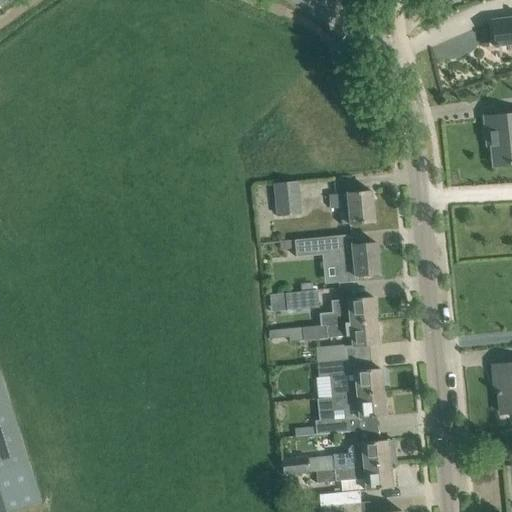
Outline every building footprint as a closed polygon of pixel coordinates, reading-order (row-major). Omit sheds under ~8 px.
[(511,18),(511,19),(491,21),(494,48),(497,48),(496,45),(511,43),(511,18)] [(511,164),(511,114),(483,117),(485,134),(489,134),(492,166),(511,164)] [(272,184),(275,217),(301,214),(298,181),(272,184)] [(339,208),(341,225),(349,224),(349,225),(373,222),(370,191),(346,193),(338,194),(338,195),(328,196),(329,209),(339,208)] [(293,240),(295,258),(334,254),(351,252),(351,245),(352,245),(351,234),(293,240)] [(355,282),(354,276),(378,274),(375,242),(352,245),(351,245),(351,252),(334,254),(337,284),(355,282)] [(284,294),(286,310),(318,307),(316,290),(284,294)] [(318,313),(319,326),(324,325),(349,323),(375,321),(372,297),(330,301),(331,312),(318,313)] [(377,345),(375,321),(349,323),(324,325),(319,326),(287,329),(288,341),(349,335),(350,347),(377,345)] [(315,351),(316,362),(344,359),(343,348),(315,351)] [(345,372),(344,359),(316,362),(318,377),(329,376),(331,397),(356,395),(382,392),(379,368),(345,372)] [(511,363),(493,366),(495,383),(498,383),(498,392),(495,392),(496,395),(499,395),(501,413),(511,412),(511,363)] [(0,470),(26,462),(0,378),(0,470)] [(384,416),(382,392),(356,395),(331,397),(332,410),(343,409),(344,418),(344,420),(350,419),(384,416)] [(350,419),(344,420),(344,418),(314,421),(315,427),(294,429),(295,436),(351,431),(350,419)] [(363,466),(389,464),(395,463),(392,439),(352,443),(347,449),(348,452),(332,454),(332,455),(333,469),(363,466)] [(319,470),(318,457),(308,458),(307,456),(281,458),(282,473),(283,474),(315,471),(315,470),(319,470)] [(315,470),(315,471),(316,483),(363,478),(364,490),(391,488),(389,464),(363,466),(333,469),(319,470),(315,470)] [(318,494),(318,506),(362,502),(361,491),(318,494)] [(401,511),(389,511),(363,511),(362,502),(318,506),(318,511),(401,511)]
